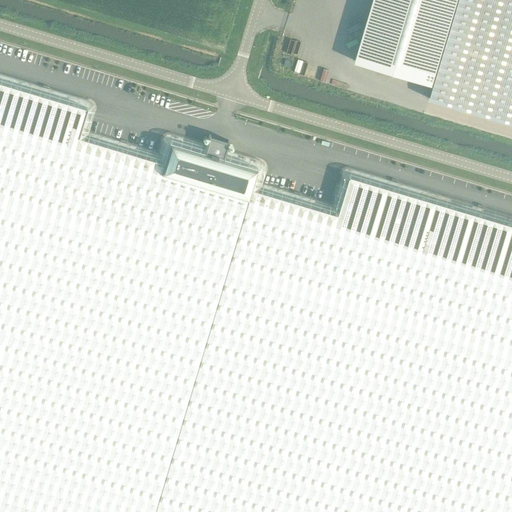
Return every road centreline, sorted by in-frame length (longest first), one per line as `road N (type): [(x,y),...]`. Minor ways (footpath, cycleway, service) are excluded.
road 1 (unclassified): [(237,91),(511,174)]
road 2 (unclassified): [(0,22),(237,91)]
